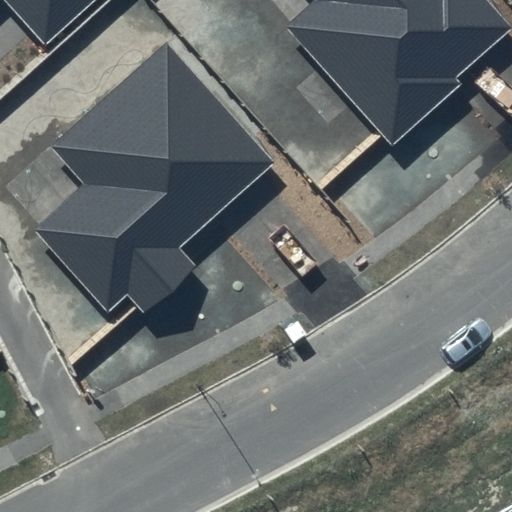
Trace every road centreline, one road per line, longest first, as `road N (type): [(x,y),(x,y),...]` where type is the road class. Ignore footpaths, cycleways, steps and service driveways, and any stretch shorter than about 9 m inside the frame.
road 1 (residential): [(511,248),(292,400)]
road 2 (residential): [(292,400),(82,511)]
road 3 (residential): [(356,511),(292,400)]
